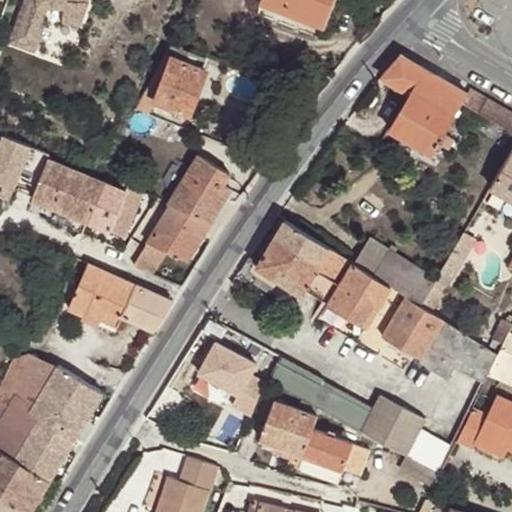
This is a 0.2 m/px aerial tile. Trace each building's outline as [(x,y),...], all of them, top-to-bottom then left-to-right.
[(24,0),(9,43),(34,51),(44,24),(41,23),(48,6),(65,8),(63,23),(80,25),(87,4),(87,0),(24,0)] [(332,0),(260,0),(260,1),(323,25),(332,0)] [(172,41),(136,107),(149,113),(155,99),(188,112),(206,69),(202,68),(206,57),(182,48),(183,45),(172,41)] [(511,130),(511,112),(470,88),(467,93),(401,55),(385,75),(383,77),(409,93),(389,127),(432,153),(438,143),(448,149),(455,138),(444,132),(462,101),(509,128),(511,130)] [(511,146),(511,130),(509,128),(502,141),(511,146)] [(249,132),(241,150),(267,161),(279,145),(249,132)] [(0,183),(15,189),(32,146),(4,136),(0,146),(0,183)] [(511,147),(490,186),(511,199),(511,147)] [(33,198),(88,221),(105,181),(50,158),(51,154),(44,151),(31,184),(38,186),(33,198)] [(198,155),(168,202),(212,220),(231,188),(224,184),(220,181),(226,172),(198,155)] [(230,174),(226,172),(220,181),(224,184),(230,174)] [(126,189),(105,181),(88,221),(110,229),(122,202),(131,206),(136,208),(143,191),(128,184),(126,189)] [(131,206),(122,202),(110,229),(124,235),(136,208),(131,206)] [(210,222),(171,205),(135,264),(153,271),(167,249),(187,258),(210,222)] [(354,262),(286,219),(258,265),(301,292),(305,286),(366,325),(391,286),(354,262)] [(354,262),(391,286),(407,296),(422,305),(437,278),(395,252),(397,248),(391,244),(394,240),(376,228),(354,262)] [(475,238),(464,231),(437,278),(422,305),(440,317),(443,310),(436,306),(464,256),(469,247),(475,238)] [(474,251),(469,247),(464,256),(469,258),(474,251)] [(123,316),(154,330),(162,316),(172,301),(89,263),(68,308),(84,315),(85,312),(102,319),(118,325),(123,316)] [(422,305),(407,296),(383,335),(420,358),(444,319),(440,317),(422,305)] [(99,325),(102,319),(85,312),(84,315),(82,319),(99,325)] [(444,319),(420,358),(447,375),(452,366),(485,381),(487,376),(488,374),(498,353),(444,319)] [(503,342),(511,324),(511,323),(504,319),(495,339),(503,342)] [(280,355),(222,324),(201,363),(259,395),(267,380),(280,355)] [(488,374),(511,385),(511,354),(507,352),(500,349),(498,353),(488,374)] [(0,449),(16,459),(41,417),(75,437),(102,391),(61,366),(29,352),(10,359),(0,380),(0,449)] [(280,355),(267,380),(271,382),(302,399),(319,408),(407,455),(423,424),(428,415),(383,391),(374,407),(280,355)] [(488,414),(473,406),(464,425),(457,439),(472,446),(474,444),(477,439),(498,448),(500,444),(508,448),(511,449),(511,401),(497,394),(488,414)] [(319,408),(302,399),(299,408),(275,399),(260,438),(303,454),(312,428),(319,408)] [(16,459),(49,479),(75,437),(41,417),(16,459)] [(423,424),(407,455),(428,467),(440,473),(450,453),(456,441),(423,424)] [(370,449),(312,428),(303,454),(297,468),(338,483),(343,468),(360,474),(370,449)] [(504,457),(508,448),(500,444),(498,448),(477,439),(474,444),(504,457)] [(0,511),(0,496),(27,511),(28,511),(49,479),(16,459),(0,449),(0,511)] [(428,467),(407,455),(400,468),(421,480),(428,467)] [(181,480),(169,477),(157,511),(202,511),(218,466),(189,456),(181,480)] [(428,467),(421,480),(433,486),(440,473),(428,467)] [(310,511),(296,509),(295,511),(285,511),(286,507),(251,500),(248,511),(310,511)]
